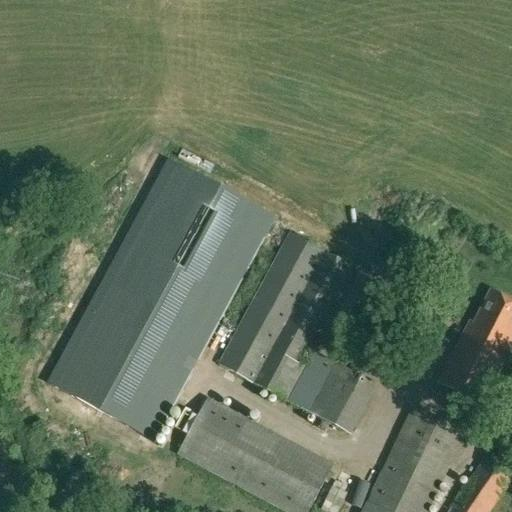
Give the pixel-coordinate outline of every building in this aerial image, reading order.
[(270,217),(166,161),(48,384),(153,440),(270,217)] [(307,364),(338,287),(320,279),(332,249),(310,240),(297,272),(292,270),(262,345),(251,341),(246,354),(236,350),(231,362),(244,367),(242,373),(274,386),(273,391),(302,402),(316,367),(307,364)] [(458,296),(476,263),(450,249),(432,282),(458,296)] [(457,346),(438,384),(499,412),(507,395),(495,389),(511,351),(511,301),(489,291),(474,325),(468,323),(457,346)] [(361,437),(384,383),(364,375),(353,401),(337,394),(335,399),(333,398),(329,406),(343,412),(336,426),(361,437)] [(179,454),(288,511),(308,511),(333,466),(208,399),(179,454)] [(427,511),(465,433),(412,408),(412,407),(367,503),(371,505),(384,511),(427,511)] [(511,464),(502,459),(473,511),(500,511),(511,491),(511,464)] [(348,474),(332,511),(350,511),(364,480),(348,474)]
